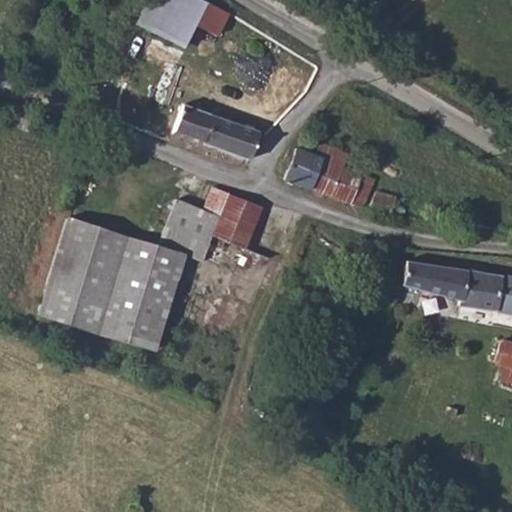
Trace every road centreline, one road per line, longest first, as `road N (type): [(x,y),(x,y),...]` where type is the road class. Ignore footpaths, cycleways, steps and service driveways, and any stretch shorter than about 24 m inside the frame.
road 1 (unclassified): [(252,186),(399,234),(511,247)]
road 2 (unclassified): [(0,97),(252,186)]
road 3 (unclassified): [(343,64),(511,149)]
road 4 (unclassified): [(252,186),(343,64)]
